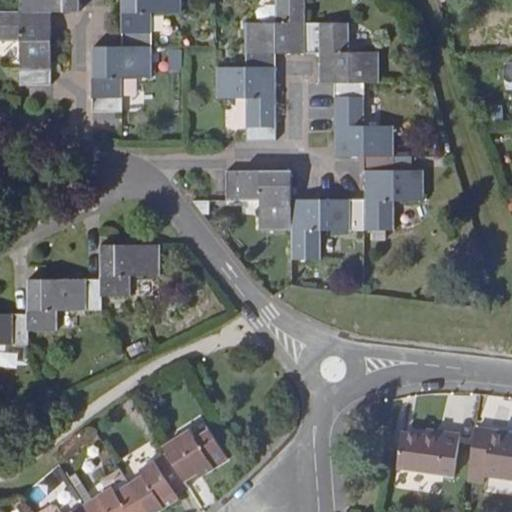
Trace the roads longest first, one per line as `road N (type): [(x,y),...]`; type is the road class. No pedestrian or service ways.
road 1 (residential): [(333,370),(299,354),(261,317),(159,188),(140,176)]
road 2 (unclassified): [(333,370),(402,362),(511,374)]
road 3 (residential): [(0,244),(140,176)]
road 4 (residential): [(140,176),(0,127)]
road 5 (unclassified): [(315,488),(318,415),(333,370)]
